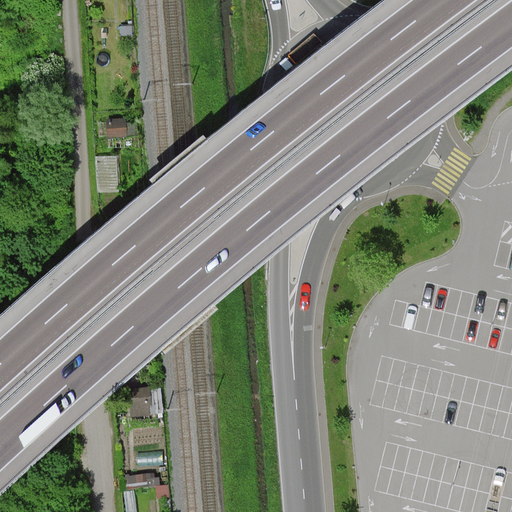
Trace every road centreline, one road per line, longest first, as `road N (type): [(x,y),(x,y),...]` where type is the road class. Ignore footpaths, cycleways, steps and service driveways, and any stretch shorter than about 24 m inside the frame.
road 1 (motorway): [(0,446),(219,254),(511,25)]
road 2 (motorway): [(441,0),(251,147),(0,362)]
road 3 (residential): [(68,0),(104,511)]
road 4 (tertiary): [(294,157),(282,242),(294,369)]
road 5 (tertiary): [(294,369),(310,267),(347,183)]
road 6 (tertiary): [(347,183),(388,176),(420,149),(435,102),(418,54)]
road 7 (tertiary): [(294,369),(304,511)]
